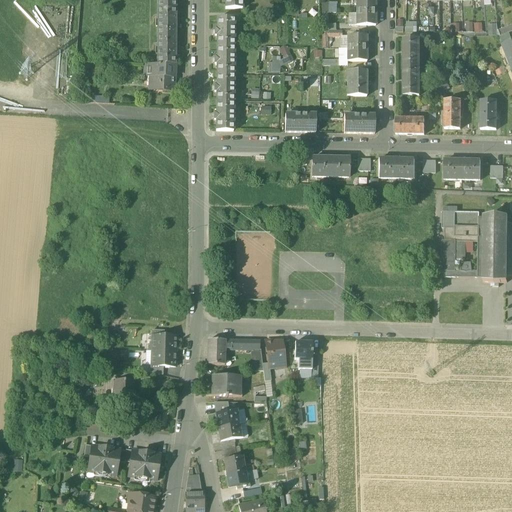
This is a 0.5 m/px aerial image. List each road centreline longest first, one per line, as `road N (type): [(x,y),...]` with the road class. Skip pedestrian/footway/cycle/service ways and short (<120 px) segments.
road 1 (residential): [(196,326),(511,333)]
road 2 (residential): [(198,144),(385,146)]
road 3 (residential): [(196,326),(198,144)]
road 4 (residential): [(385,146),(386,0)]
road 5 (residential): [(198,144),(198,0)]
road 6 (residential): [(385,146),(511,146)]
